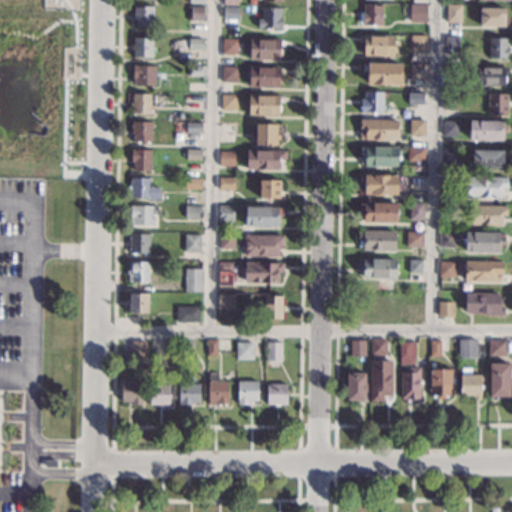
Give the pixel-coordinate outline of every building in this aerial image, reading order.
[(425,23),(409,23),(410,4),(426,5),(425,23)] [(381,5),(381,25),(358,25),(358,13),(362,13),(362,5),(381,5)] [(460,24),(445,23),(445,5),(461,5),(460,24)] [(152,7),(152,27),(134,26),(134,18),(132,18),(132,6),(152,7)] [(203,21),(187,21),(188,7),(203,7),(203,21)] [(237,17),(222,17),(222,7),(237,7),(237,17)] [(280,28),(257,28),(257,18),(261,18),(261,8),(265,8),(280,8),(280,28)] [(505,17),(507,17),(507,26),(479,25),(479,8),(505,9),(505,17)] [(424,51),(410,51),(410,35),(424,36),(424,51)] [(393,56),(362,55),(362,36),(394,37),(393,56)] [(457,47),(443,47),(444,36),(457,37),(457,47)] [(151,57),(133,57),(133,38),(151,38),(151,57)] [(202,49),(188,49),(188,38),(191,38),(202,39),(202,49)] [(506,59),(488,58),(488,38),(506,39),(506,59)] [(236,55),(221,54),(221,39),(237,40),(236,55)] [(278,60),(248,59),(249,39),(278,40),(278,60)] [(402,85),(366,84),(366,71),(361,71),(361,64),(402,65),(402,85)] [(424,79),(409,78),(409,64),(411,64),(424,64),(424,79)] [(155,85),(132,85),(133,65),(155,66),(155,85)] [(203,76),(188,76),(188,65),(203,65),(203,76)] [(457,80),(444,80),(444,65),(458,65),(457,80)] [(236,82),(220,81),(221,67),(230,67),(236,67),(236,82)] [(278,87),(247,86),(248,67),(278,68),(278,87)] [(503,85),(475,85),(476,68),(504,68),(503,85)] [(231,92),(221,92),(221,84),(222,84),(231,85),(231,92)] [(382,105),(384,106),(384,110),(382,111),(382,113),(360,112),(360,99),(363,99),(364,91),(382,92),(382,105)] [(423,105),(408,104),(408,92),(423,93),(423,105)] [(149,113),(131,113),(131,94),(149,94),(149,113)] [(505,115),(487,114),(488,94),(506,95),(505,115)] [(235,110),(220,110),(221,95),(236,96),(235,110)] [(277,115),(247,115),(247,95),(278,96),(277,115)] [(397,128),(399,129),(399,135),(397,135),(397,140),(358,140),(359,119),(397,120),(397,128)] [(425,121),(424,137),(408,136),(409,120),(425,121)] [(507,133),(502,133),(501,141),(469,140),(469,120),(507,121),(507,133)] [(458,137),(441,136),(441,121),(458,121),(458,137)] [(151,142),(133,142),(133,135),(131,135),(131,122),(151,122),(151,142)] [(276,129),(279,129),(279,140),(276,140),(276,145),(252,145),(253,122),(276,123),(276,129)] [(200,132),(185,132),(186,123),(187,123),(200,123),(200,132)] [(234,133),(219,132),(219,123),(234,123),(234,133)] [(423,161),(407,161),(407,146),(409,147),(423,147),(423,161)] [(396,166),(363,165),(363,154),(360,154),(361,147),(396,148),(396,166)] [(457,164),(441,164),(442,148),(457,149),(457,164)] [(150,169),(133,169),(133,162),(130,162),(131,149),(151,150),(150,169)] [(200,159),(185,159),(185,149),(200,150),(200,159)] [(285,159),(279,159),(278,170),(246,169),(246,150),(285,150),(285,159)] [(506,158),(503,158),(502,169),(472,168),(472,150),(506,151),(506,158)] [(234,166),(219,166),(219,151),(234,151),(234,166)] [(396,196),(373,195),(373,194),(363,194),(363,182),(358,182),(359,175),(397,176),(396,196)] [(149,187),(159,187),(159,199),(129,199),(129,177),(149,177),(149,187)] [(506,178),(506,190),(501,190),(501,199),(465,198),(466,177),(506,178)] [(198,189),(183,189),(184,178),(199,178),(198,189)] [(232,190),(218,190),(219,178),(232,178),(232,190)] [(279,199),(258,198),(259,180),(264,180),(279,180),(279,199)] [(397,222),(362,222),(362,209),(359,209),(359,203),(397,204),(397,222)] [(423,219),(408,219),(409,203),(423,203),(423,219)] [(456,214),(441,214),(441,204),(456,204),(456,214)] [(151,226),(130,226),(131,205),(152,205),(151,226)] [(233,206),(233,222),(217,222),(217,205),(233,206)] [(269,207),(282,208),(282,217),(277,217),(277,226),(243,226),(244,205),(269,206),(269,207)] [(199,207),(199,217),(184,217),(185,206),(199,207)] [(505,216),(500,216),(500,226),(469,225),(470,206),(505,206),(505,216)] [(394,251),(361,251),(361,246),(357,246),(357,230),(395,231),(394,251)] [(454,247),(439,247),(439,231),(454,231),(454,247)] [(422,247),(405,247),(406,232),(422,232),(422,247)] [(504,243),(498,243),(497,253),(464,252),(464,232),(504,233),(504,243)] [(147,253),(130,253),(130,233),(147,234),(147,253)] [(233,249),(218,248),(219,234),(233,234),(233,249)] [(200,253),(183,253),(184,235),(199,235),(200,235),(200,253)] [(282,246),(277,246),(277,256),(243,256),(244,235),(282,236),(282,246)] [(395,278),(361,278),(362,266),(357,266),(357,258),(395,259),(395,278)] [(231,285),(216,284),(217,261),(232,262),(231,285)] [(422,261),(421,282),(407,282),(408,261),(422,261)] [(454,276),(438,277),(438,262),(454,261),(454,276)] [(502,276),(499,276),(498,282),(463,281),(464,261),(502,261),(502,276)] [(147,282),(129,281),(130,262),(145,262),(147,263),(147,282)] [(282,263),(282,272),(277,272),(277,278),(275,278),(275,283),(245,282),(245,262),(282,263)] [(200,270),(200,293),(183,293),(184,269),(200,270)] [(147,313),(127,313),(128,292),(147,293),(147,313)] [(498,307),(502,307),(502,316),(486,316),(486,314),(464,313),(464,293),(498,294),(498,307)] [(232,308),(217,308),(217,294),(232,294),(232,308)] [(281,318),(262,318),(262,294),(281,295),(281,318)] [(452,317),(437,317),(437,302),(452,302),(452,317)] [(198,323),(176,324),(176,308),(198,307),(198,323)] [(192,356),(182,356),(182,339),(193,340),(192,356)] [(386,340),(386,355),(370,355),(370,339),(386,340)] [(216,356),(206,356),(206,340),(216,340),(216,356)] [(364,356),(349,355),(350,340),(364,340),(364,356)] [(476,349),(481,349),(481,352),(476,352),(476,358),(457,358),(457,340),(476,341),(476,349)] [(503,356),(487,355),(488,340),(504,340),(503,356)] [(145,358),(129,357),(130,341),(145,342),(145,358)] [(440,357),(429,357),(429,341),(440,341),(440,357)] [(251,360),(235,359),(235,342),(252,343),(251,360)] [(280,361),(265,361),(265,342),(280,343),(280,361)] [(413,358),(412,358),(412,365),(399,364),(399,342),(413,342),(413,358)] [(390,396),(381,396),(381,401),(370,401),(370,361),(390,361),(390,396)] [(434,369),(451,369),(451,396),(445,396),(445,400),(436,400),(437,397),(428,396),(428,363),(433,363),(434,369)] [(508,396),(489,396),(490,363),(509,364),(508,396)] [(476,374),(480,374),(480,395),(459,395),(459,367),(476,368),(476,374)] [(418,399),(410,399),(410,402),(406,402),(406,399),(400,399),(401,373),(408,373),(408,368),(419,368),(418,399)] [(363,383),(366,383),(365,392),(364,392),(364,400),(346,400),(347,373),(364,374),(363,383)] [(217,377),(220,377),(220,381),(228,381),(228,405),(207,405),(207,374),(217,374),(217,377)] [(257,402),(253,402),(252,404),(236,404),(237,381),(257,381),(257,402)] [(140,405),(130,404),(130,402),(121,402),(121,382),(140,382),(140,405)] [(167,404),(149,404),(149,384),(168,385),(167,404)] [(199,403),(192,403),(192,405),(179,405),(179,384),(199,384),(199,403)] [(285,404),(266,404),(266,384),(286,385),(285,404)] [(48,421),(39,421),(39,413),(48,413),(48,421)]
